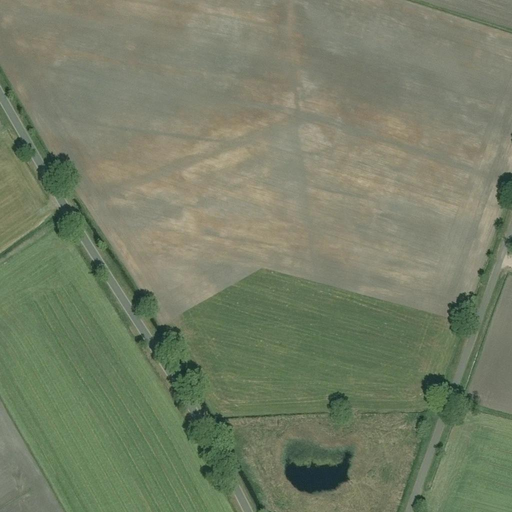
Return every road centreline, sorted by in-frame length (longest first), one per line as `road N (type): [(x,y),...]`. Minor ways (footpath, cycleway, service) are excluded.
road 1 (unclassified): [(247,511),(0,93)]
road 2 (unclassified): [(409,511),(511,228)]
